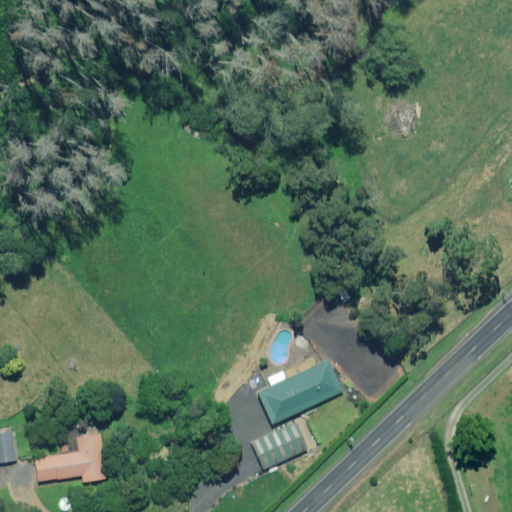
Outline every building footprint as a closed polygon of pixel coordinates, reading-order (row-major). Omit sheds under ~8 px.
[(343,392),(329,360),(286,380),(282,372),(269,378),(273,386),(258,393),(272,424),(343,392)] [(307,451),(295,424),(252,443),(264,470),(307,451)] [(0,462),(18,460),(13,430),(0,432),(0,462)] [(62,445),(63,455),(35,459),(38,482),(83,475),(84,482),(109,479),(102,434),(78,438),(80,453),(72,454),(71,444),(62,445)] [(176,456),(161,442),(146,457),(161,471),(176,456)] [(70,511),(72,511),(73,511),(74,510),(75,509),(75,508),(76,506),(76,505),(76,503),(75,502),(75,501),(74,500),(73,499),(72,498),(71,497),(69,497),(68,497),(67,497),(65,497),(64,498),(63,498),(62,499),(61,500),(60,502),(60,503),(60,504),(60,506),(60,507),(61,508),(61,510),(62,511),(64,511),(70,511)]
